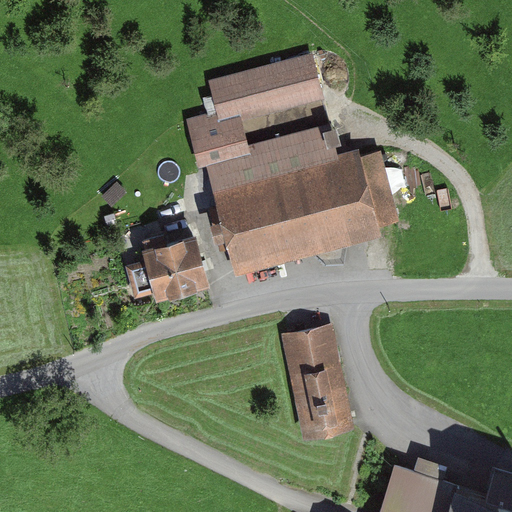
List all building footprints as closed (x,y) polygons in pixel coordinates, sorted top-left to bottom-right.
[(311,55),(209,81),(218,115),(243,110),(245,121),(323,101),(311,55)] [(236,275),(383,235),(360,149),(339,154),(332,127),(253,148),(245,121),(243,110),(218,115),(189,123),(200,166),(206,164),(236,275)] [(112,209),(128,193),(119,184),(103,200),(112,209)] [(150,300),(205,286),(192,237),(137,251),(141,266),(124,271),(131,298),(148,293),(150,300)] [(334,325),(280,335),(299,438),(353,428),(334,325)] [(433,461),(419,456),(414,470),(395,463),(378,511),(511,511),(511,501),(429,475),(433,461)]
